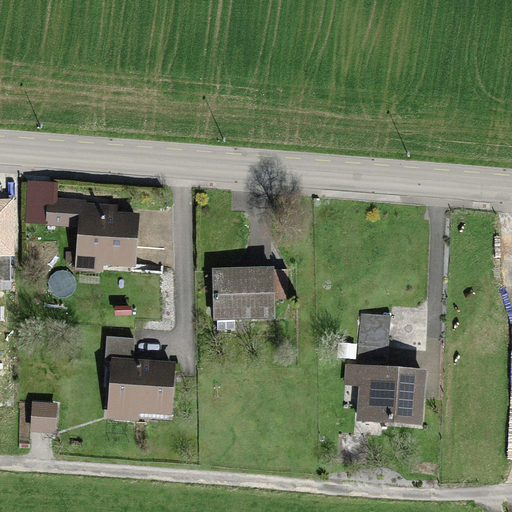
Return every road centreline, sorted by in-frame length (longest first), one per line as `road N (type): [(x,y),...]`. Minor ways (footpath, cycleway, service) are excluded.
road 1 (primary): [(511,185),(0,148)]
road 2 (residential): [(0,464),(467,494),(511,489)]
